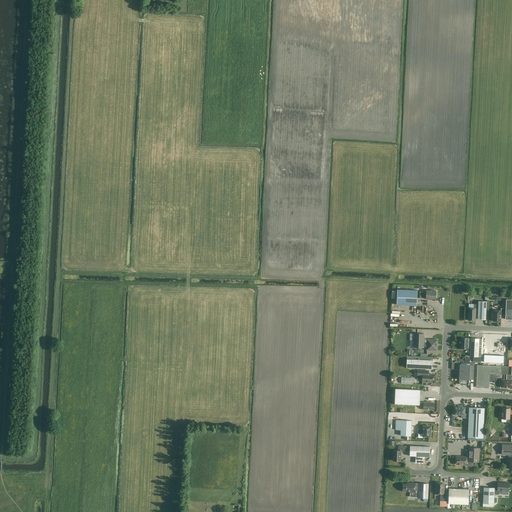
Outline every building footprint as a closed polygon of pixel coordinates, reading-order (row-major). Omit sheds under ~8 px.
[(417,306),(418,291),(418,290),(397,289),(396,305),(417,306)] [(426,292),(420,291),(419,298),(426,298),(426,299),(430,299),(430,298),(436,299),(436,291),(426,291),(426,292)] [(511,299),(506,299),(506,308),(501,308),(501,311),(494,310),(493,321),(501,322),(501,317),(505,317),(505,319),(511,319),(511,299)] [(476,309),(478,309),(478,319),(486,320),(486,301),(478,301),(478,304),(474,304),(474,308),(468,308),(468,320),(476,320),(476,309)] [(414,333),(413,347),(423,348),(424,346),(427,346),(426,350),(437,350),(438,340),(427,339),(427,343),(424,342),(424,334),(414,333)] [(461,344),(461,349),(467,349),(468,348),(470,348),(470,356),(478,357),(479,338),(471,338),(471,339),(468,339),(468,338),(461,337),(461,340),(459,340),(459,344),(461,344)] [(432,360),(412,359),(407,359),(407,367),(432,369),(432,360)] [(469,385),(470,368),(474,369),(474,363),(470,363),(470,365),(460,364),(459,384),(469,385)] [(511,366),(500,366),(477,365),(476,388),(489,388),(490,374),(508,374),(507,377),(506,380),(501,379),(501,382),(500,382),(500,384),(501,385),(501,387),(506,388),(506,387),(508,387),(508,388),(511,387),(511,377),(511,378),(511,375),(511,374),(511,366)] [(433,378),(433,375),(427,374),(427,370),(418,370),(417,379),(422,379),(422,382),(432,382),(433,378)] [(424,403),(420,402),(420,390),(395,389),(394,404),(419,405),(419,406),(424,407),(423,410),(433,410),(434,403),(424,402),(424,403)] [(466,418),(466,414),(465,414),(465,407),(454,407),(453,415),(461,415),(461,418),(466,418)] [(469,414),(466,414),(466,418),(468,418),(468,438),(483,438),(484,408),(469,407),(469,414)] [(511,417),(510,418),(510,408),(502,408),(502,419),(508,419),(507,422),(511,422),(511,435),(511,434),(511,417)] [(412,421),(401,420),(396,420),(395,430),(401,430),(400,435),(411,436),(412,421)] [(418,428),(418,433),(423,434),(423,436),(431,437),(431,426),(430,426),(429,425),(427,425),(426,426),(423,426),(423,429),(418,428)] [(509,455),(509,458),(508,458),(508,468),(511,468),(511,444),(502,444),(501,454),(509,455)] [(398,451),(393,450),(393,461),(400,461),(401,451),(405,451),(406,446),(398,446),(398,451)] [(410,456),(416,456),(415,461),(424,462),(425,457),(430,457),(430,447),(410,446),(410,456)] [(466,457),(456,456),(456,464),(466,465),(466,461),(468,461),(468,462),(479,462),(479,448),(469,447),(468,457),(466,457)] [(484,488),(483,503),(494,504),(494,494),(499,494),(499,490),(509,491),(509,483),(498,482),(498,488),(494,488),(484,488)] [(409,484),(403,484),(403,491),(404,492),(406,492),(407,491),(410,491),(410,492),(415,492),(415,491),(418,491),(418,498),(428,499),(428,484),(418,483),(418,485),(415,485),(415,483),(409,483),(409,484)] [(437,483),(436,494),(440,494),(440,501),(448,502),(448,504),(468,505),(469,489),(449,488),(449,494),(448,494),(448,495),(444,495),(444,489),(444,483),(437,483)]
